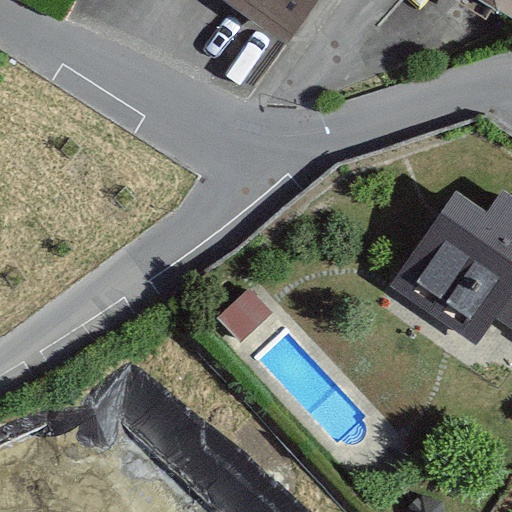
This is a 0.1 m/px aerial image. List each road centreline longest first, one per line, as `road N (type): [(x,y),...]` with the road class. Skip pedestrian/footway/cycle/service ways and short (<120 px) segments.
road 1 (residential): [(0,348),(284,174)]
road 2 (residential): [(0,18),(284,174)]
road 3 (residential): [(284,174),(415,116),(511,96)]
